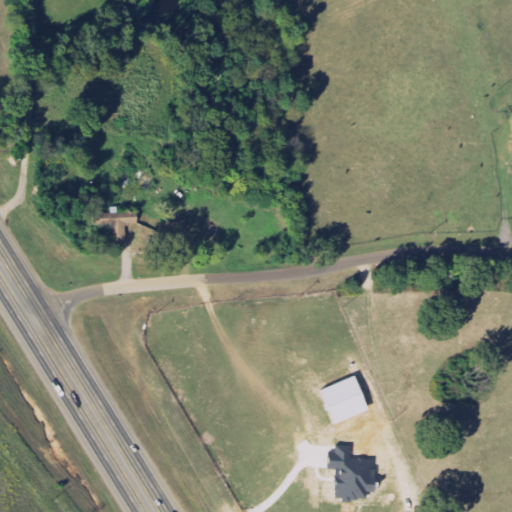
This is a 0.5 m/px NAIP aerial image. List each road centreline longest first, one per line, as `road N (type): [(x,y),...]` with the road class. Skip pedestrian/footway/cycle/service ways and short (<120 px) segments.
road 1 (residential): [(34,318),(103,289),(282,275),(392,254),(511,251)]
road 2 (trunk): [(153,511),(0,263)]
road 3 (residential): [(0,211),(21,193),(31,0)]
